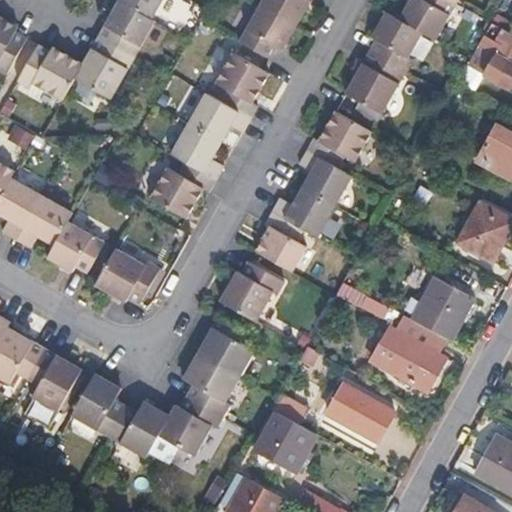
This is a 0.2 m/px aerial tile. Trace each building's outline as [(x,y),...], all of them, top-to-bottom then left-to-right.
[(119,0),(118,3),(154,24),(168,0),(119,0)] [(304,0),(263,0),(259,7),(295,29),(310,4),(304,0)] [(417,0),(417,1),(414,0),(411,0),(399,23),(423,35),(439,44),(459,7),(446,0),(417,0)] [(154,24),(118,3),(97,39),(134,60),(154,24)] [(295,29),(259,7),(238,45),(269,63),(276,50),(282,54),(295,29)] [(374,38),(378,40),(370,54),(406,74),(412,63),(408,61),(423,35),(399,23),(387,16),(374,38)] [(0,18),(0,72),(6,76),(26,40),(13,33),(16,28),(0,18)] [(494,60),(478,51),(467,70),(508,92),(511,85),(511,36),(508,35),(494,60)] [(97,39),(82,66),(74,80),(111,100),(134,60),(97,39)] [(38,47),(37,47),(17,82),(30,90),(33,86),(61,102),(74,80),(82,66),(53,49),(50,54),(38,47)] [(406,74),(370,54),(346,96),(382,117),(406,74)] [(267,77),(232,57),(215,87),(226,93),(219,104),(249,122),(255,110),(250,107),(267,77)] [(219,104),(206,96),(188,127),(220,145),(230,128),(241,134),(249,122),(219,104)] [(372,133),(337,113),(319,145),(315,143),(308,154),(338,171),(343,161),(353,167),(372,133)] [(220,145),(188,127),(171,157),(185,165),(215,182),(222,169),(211,162),(220,145)] [(511,174),(511,139),(494,130),(476,165),(508,182),(511,174)] [(301,168),(312,174),(302,191),(334,209),(352,179),(338,171),(308,154),(301,168)] [(14,172),(0,164),(0,197),(10,180),(14,172)] [(179,175),(168,169),(151,199),(187,219),(203,191),(208,194),(215,182),(185,165),(179,175)] [(40,197),(10,180),(0,197),(0,218),(6,222),(0,233),(14,241),(40,197)] [(294,206),(282,199),(273,215),(303,232),(316,240),(334,209),(302,191),(294,206)] [(70,214),(40,197),(14,241),(29,250),(36,238),(51,247),(65,223),(70,214)] [(511,225),(511,220),(479,203),(456,245),(491,264),(511,225)] [(265,228),(270,230),(256,255),(292,276),(308,248),(297,242),(303,232),(273,215),(265,228)] [(101,243),(65,223),(51,247),(45,258),(71,273),(74,268),(84,273),(101,243)] [(142,266),(113,249),(96,280),(93,285),(125,304),(127,300),(137,305),(158,268),(145,261),(142,266)] [(241,276),(237,274),(220,304),(225,307),(257,326),(274,296),(279,299),(287,285),(250,265),(247,264),(241,276)] [(472,298),(432,278),(410,321),(446,340),(449,341),(472,298)] [(363,295),(358,305),(381,318),(387,308),(363,295)] [(252,335),(220,317),(197,356),(240,381),(256,352),(245,346),(252,335)] [(397,334),(389,330),(371,362),(425,392),(443,359),(437,356),(446,340),(410,321),(406,318),(397,334)] [(43,352),(5,329),(0,337),(0,374),(12,381),(18,370),(29,376),(43,352)] [(43,352),(29,376),(39,382),(33,393),(60,408),(80,374),(43,352)] [(197,356),(183,382),(194,388),(187,400),(223,420),(229,408),(226,406),(240,381),(197,356)] [(91,377),(89,379),(68,417),(106,437),(122,409),(111,403),(117,392),(91,377)] [(371,403),(341,386),(326,414),(378,442),(393,415),(384,410),(386,405),(373,398),(371,403)] [(278,392),(273,400),(269,408),(274,411),(295,423),(304,407),(278,392)] [(175,409),(169,422),(158,440),(195,461),(212,431),(216,433),(223,420),(187,400),(180,412),(175,409)] [(30,401),(26,416),(54,424),(59,409),(30,401)] [(134,416),(122,409),(106,437),(148,460),(158,440),(169,422),(140,405),(134,416)] [(295,423),(274,411),(253,450),(292,473),(314,435),(295,423)] [(511,444),(498,437),(495,444),(511,452),(511,444)] [(511,452),(495,444),(479,475),(511,492),(511,452)] [(262,511),(272,494),(236,474),(216,510),(218,511),(262,511)] [(511,511),(511,508),(499,501),(472,487),(457,511),(511,511)] [(305,491),(296,507),(305,511),(337,511),(339,510),(305,491)]
